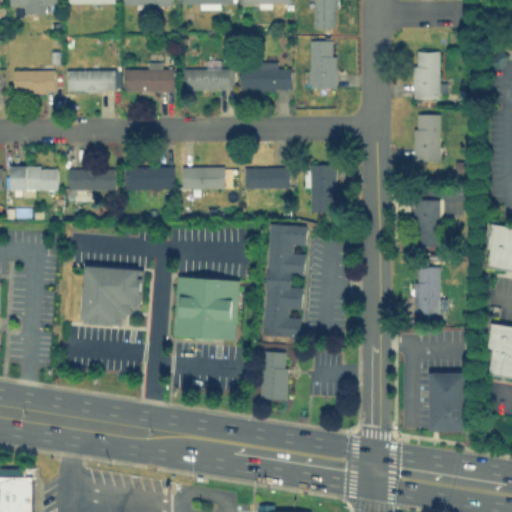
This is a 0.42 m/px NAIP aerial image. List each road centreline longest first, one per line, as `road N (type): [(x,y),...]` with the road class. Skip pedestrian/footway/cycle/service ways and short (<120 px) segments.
road 1 (primary): [(372,448),(0,390)]
road 2 (residential): [(0,132),(373,129)]
road 3 (primary): [(0,426),(231,462)]
road 4 (tertiary): [(372,322),(370,483)]
road 5 (primary): [(370,483),(511,505)]
road 6 (primary): [(231,462),(370,483)]
road 7 (primary): [(504,469),(372,448)]
road 8 (residential): [(373,129),(372,0)]
